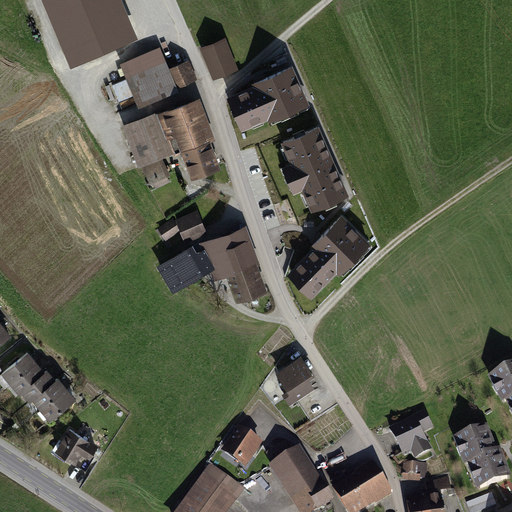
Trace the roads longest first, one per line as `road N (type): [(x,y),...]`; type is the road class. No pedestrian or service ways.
road 1 (residential): [(174,0),(266,257),(292,314),(395,478),(404,511)]
road 2 (track): [(511,160),(403,232),(302,331)]
road 3 (track): [(209,89),(257,68),(272,45),(327,0)]
